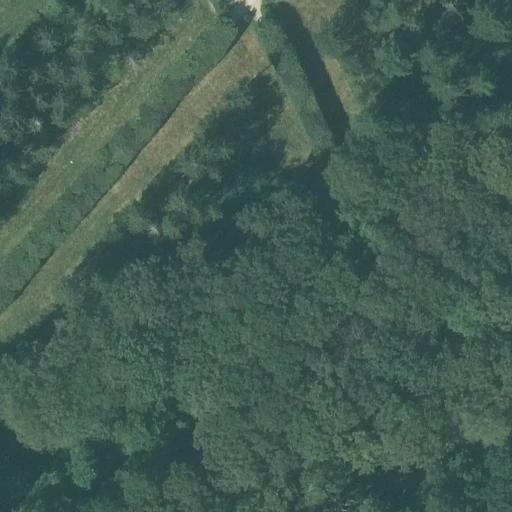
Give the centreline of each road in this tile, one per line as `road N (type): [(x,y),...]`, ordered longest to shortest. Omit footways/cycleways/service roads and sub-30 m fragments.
road 1 (track): [(0,386),(301,198),(332,161),(511,62)]
road 2 (track): [(252,2),(332,161)]
